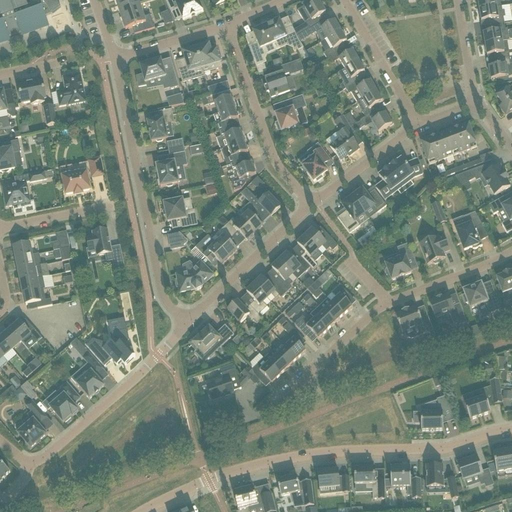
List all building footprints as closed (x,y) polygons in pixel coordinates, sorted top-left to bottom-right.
[(0,0),(0,43),(10,40),(9,39),(10,39),(13,37),(21,34),(22,36),(30,33),(49,26),(48,25),(48,24),(45,17),(46,17),(51,15),(52,16),(52,15),(60,9),(61,9),(56,2),(54,0),(41,0),(42,1),(31,5),(28,6),(25,0),(0,0)] [(114,0),(119,13),(140,6),(137,0),(114,0)] [(165,0),(167,4),(171,13),(178,10),(183,21),(190,18),(196,16),(196,15),(203,12),(197,0),(188,0),(180,3),(178,0),(165,0)] [(323,22),(320,17),(325,14),(323,10),(324,9),(319,1),(316,3),(313,5),(311,1),(312,1),(311,0),(309,0),(301,4),(301,5),(302,5),(303,7),(297,11),(305,24),(305,23),(309,30),(323,22)] [(496,8),(501,7),(499,0),(477,0),(479,11),(496,8)] [(125,31),(132,28),(134,35),(155,29),(151,16),(144,18),(140,6),(119,13),(125,31)] [(502,12),(501,7),(496,8),(479,11),(481,22),(482,22),(490,20),(491,27),(504,24),(503,18),(505,18),(504,12),(502,12)] [(168,12),(161,15),(165,26),(173,24),(168,12)] [(267,26),(266,26),(273,43),(281,40),(293,45),(299,42),(299,41),(292,27),(286,30),(282,28),(279,21),(274,23),(272,22),(268,24),(267,26)] [(323,22),(309,30),(313,35),(316,33),(322,43),(327,40),(342,31),(337,24),(336,25),(334,22),(326,27),(323,22)] [(502,42),(507,42),(509,41),(507,30),(505,30),(504,24),(491,27),(492,33),(484,34),(483,34),(485,45),(502,42)] [(257,30),(253,32),(256,40),(254,44),(249,46),(254,61),(262,58),(266,46),(273,43),(266,26),(264,27),(262,26),(258,28),(257,30)] [(320,44),(325,53),(323,54),(327,61),(331,59),(330,58),(343,51),(341,46),(347,42),(345,39),(346,38),(342,31),(327,40),(320,44)] [(502,42),(485,45),(487,57),(488,57),(488,56),(496,55),(497,61),(510,59),(511,58),(511,54),(509,55),(509,51),(507,42),(502,42)] [(196,48),(195,48),(201,69),(214,65),(215,71),(222,69),(219,60),(221,59),(219,53),(217,53),(216,50),(210,52),(209,46),(203,48),(202,48),(202,47),(201,47),(200,47),(199,47),(198,47),(197,48),(196,48)] [(195,71),(201,69),(195,48),(194,48),(192,49),(190,51),(189,52),(183,54),(185,60),(176,63),(182,83),(198,79),(195,71)] [(303,49),(297,52),(302,60),(309,57),(306,52),(303,49)] [(330,58),(331,59),(333,64),(339,60),(345,70),(359,61),(355,54),(354,55),(352,52),(346,55),(343,51),(330,58)] [(491,80),(508,77),(511,76),(511,58),(510,59),(497,61),(498,67),(489,68),(491,80)] [(179,88),(173,70),(166,72),(165,69),(163,69),(160,60),(152,63),(151,63),(146,64),(147,65),(140,67),(143,76),(136,78),(138,88),(147,86),(146,83),(161,79),(164,91),(169,89),(170,90),(179,88)] [(267,85),(264,86),(266,94),(269,93),(272,99),(276,98),(276,99),(278,98),(278,97),(289,93),(284,77),(289,75),(289,77),(303,72),(300,61),(280,68),(280,69),(283,68),(284,73),(265,80),(267,85)] [(364,72),(363,69),(364,68),(359,61),(345,70),(350,79),(342,84),(346,90),(359,82),(357,77),(364,72)] [(259,75),(267,73),(264,65),(256,68),(259,75)] [(66,92),(57,93),(60,107),(69,105),(69,106),(85,103),(80,76),(63,79),(66,92)] [(18,87),(20,97),(21,105),(31,103),(31,106),(44,103),(44,100),(46,100),(42,81),(32,83),(30,85),(28,86),(27,85),(18,87)] [(372,85),(370,82),(362,86),(359,82),(346,90),(349,95),(351,94),(357,104),(377,91),(373,84),(372,85)] [(210,98),(230,92),(228,83),(208,89),(210,98)] [(505,91),(497,97),(503,105),(500,108),(506,116),(511,111),(511,86),(509,89),(509,88),(505,91)] [(0,112),(7,111),(8,115),(13,119),(17,118),(14,105),(6,106),(5,100),(3,90),(0,90),(0,112)] [(377,91),(357,104),(366,119),(376,113),(378,112),(375,107),(382,102),(380,99),(381,98),(377,91)] [(187,104),(195,101),(193,94),(185,96),(187,104)] [(182,95),(173,98),(176,107),(185,105),(182,95)] [(214,104),(218,115),(235,109),(231,98),(214,104)] [(284,113),(277,115),(275,116),(278,124),(276,125),(278,131),(280,130),(281,133),(299,127),(296,118),(298,117),(296,111),(305,108),(302,98),(281,105),(284,113)] [(43,107),(47,126),(48,132),(58,130),(53,105),(43,107)] [(235,109),(218,115),(221,125),(217,126),(219,133),(231,128),(229,123),(239,119),(235,109)] [(150,135),(151,143),(156,142),(158,143),(162,142),(163,140),(167,140),(164,126),(174,124),(172,110),(158,113),(159,121),(148,123),(149,130),(148,131),(149,131),(150,134),(149,134),(149,135),(150,135)] [(198,121),(205,118),(203,112),(196,115),(198,121)] [(389,127),(390,128),(393,125),(388,117),(387,118),(385,114),(379,118),(376,113),(366,119),(361,122),(365,128),(373,124),(378,134),(389,127)] [(350,128),(355,125),(349,114),(344,117),(350,128)] [(359,150),(350,137),(354,134),(350,128),(343,117),(334,123),(341,134),(338,136),(341,139),(330,147),(340,161),(348,156),(349,157),(359,150)] [(469,125),(459,129),(459,128),(453,130),(454,131),(445,134),(453,157),(477,148),(469,125)] [(233,134),(231,128),(219,133),(221,138),(216,139),(220,151),(244,142),(241,131),(233,134)] [(301,133),(304,139),(311,136),(309,130),(301,133)] [(47,142),(45,134),(37,136),(38,143),(47,142)] [(192,144),(200,142),(198,134),(190,136),(192,144)] [(429,166),(438,162),(453,157),(445,134),(435,138),(435,137),(430,139),(430,140),(421,143),(429,166)] [(0,172),(1,173),(3,174),(8,173),(10,171),(15,170),(15,169),(23,167),(20,153),(21,153),(18,141),(5,144),(6,151),(0,152),(0,172)] [(231,165),(243,161),(241,155),(248,153),(244,142),(220,151),(224,161),(228,159),(231,165)] [(202,145),(189,148),(191,156),(204,153),(202,145)] [(303,169),(302,170),(305,175),(307,174),(313,183),(316,181),(317,183),(322,179),(321,177),(323,175),(322,174),(326,171),(323,167),(330,161),(318,145),(308,153),(313,159),(302,167),(303,169)] [(160,187),(160,188),(161,188),(161,187),(166,186),(168,188),(172,187),(173,185),(177,184),(178,184),(179,184),(178,183),(175,169),(188,167),(185,153),(170,156),(171,164),(157,167),(157,166),(156,167),(156,168),(157,168),(158,174),(159,180),(160,187)] [(480,157),(481,160),(482,164),(492,160),(489,154),(480,157)] [(62,178),(65,196),(74,195),(74,197),(83,195),(82,193),(91,191),(88,178),(92,178),(92,179),(103,176),(100,160),(88,162),(89,164),(80,166),(82,174),(73,176),(71,168),(61,170),(63,178),(62,178)] [(391,168),(390,168),(400,183),(405,179),(407,182),(410,182),(415,179),(422,176),(417,161),(408,164),(409,166),(407,168),(401,160),(397,163),(397,162),(390,167),(391,168)] [(243,161),(231,165),(233,172),(235,171),(239,181),(231,184),(234,193),(241,190),(245,184),(244,180),(246,179),(256,175),(252,164),(245,167),(243,161)] [(494,196),(501,192),(510,188),(506,180),(508,179),(505,173),(504,174),(500,167),(482,176),(488,188),(489,187),(494,196)] [(396,186),(400,183),(390,168),(389,169),(389,168),(382,173),(383,174),(379,177),(384,184),(382,186),(381,184),(375,188),(385,201),(397,191),(398,189),(396,186)] [(437,175),(435,169),(429,172),(431,177),(437,175)] [(474,170),(455,177),(461,187),(478,178),(474,170)] [(29,176),(30,184),(46,181),(44,173),(29,176)] [(204,176),(206,185),(216,183),(214,174),(204,176)] [(256,193),(264,185),(256,178),(248,186),(256,193)] [(26,184),(2,189),(6,208),(12,207),(14,217),(17,217),(36,213),(33,202),(30,202),(26,184)] [(217,186),(207,188),(209,196),(219,194),(217,186)] [(241,195),(250,204),(258,213),(263,209),(272,217),(280,209),(268,195),(263,191),(255,199),(246,189),(241,195)] [(357,193),(351,197),(369,220),(377,214),(387,207),(375,191),(367,197),(362,191),(358,194),(357,193)] [(368,221),(369,220),(351,197),(346,201),(347,203),(342,206),(347,212),(338,219),(350,235),(360,227),(356,221),(364,215),(368,221)] [(509,221),(501,225),(507,234),(511,231),(511,201),(507,205),(503,198),(488,206),(493,216),(503,210),(509,221)] [(185,213),(182,201),(177,202),(175,201),(171,201),(169,203),(164,204),(167,223),(180,220),(182,229),(197,226),(194,211),(185,213)] [(246,216),(241,221),(254,234),(262,227),(254,218),(258,213),(250,204),(242,211),(246,216)] [(432,207),(439,225),(446,222),(439,204),(432,207)] [(475,213),(453,222),(456,231),(460,242),(464,251),(472,248),(473,251),(482,247),(479,238),(477,239),(474,232),(483,228),(478,219),(475,213)] [(233,237),(238,233),(246,241),(254,234),(241,221),(237,224),(233,220),(224,228),(233,237)] [(228,242),(233,237),(224,228),(216,236),(220,241),(216,244),(213,241),(212,241),(229,258),(236,251),(228,242)] [(97,257),(112,254),(107,231),(104,232),(103,229),(95,231),(96,233),(92,234),(93,238),(86,239),(88,249),(95,248),(97,257)] [(374,229),(358,241),(362,247),(378,235),(374,229)] [(305,238),(318,251),(322,247),(326,252),(329,249),(332,252),(338,247),(326,234),(321,239),(313,230),(305,238)] [(188,232),(184,235),(190,242),(192,240),(190,237),(192,236),(188,232)] [(67,242),(65,233),(57,235),(59,244),(67,242)] [(171,251),(184,249),(183,247),(187,243),(179,235),(168,237),(171,251)] [(305,238),(297,245),(304,252),(305,254),(300,258),(310,269),(313,271),(318,266),(315,263),(322,256),(318,251),(305,238)] [(420,245),(428,265),(433,263),(434,265),(435,265),(439,264),(440,262),(439,261),(441,260),(440,256),(443,255),(442,254),(449,251),(444,238),(437,240),(437,239),(428,242),(427,239),(420,241),(422,244),(420,245)] [(221,266),(229,258),(216,245),(212,241),(205,248),(203,246),(198,251),(211,265),(215,260),(221,266)] [(415,260),(411,251),(409,244),(397,249),(401,259),(385,265),(387,270),(386,270),(385,272),(386,276),(388,277),(390,277),(392,281),(398,279),(399,279),(405,277),(405,276),(412,274),(408,263),(415,260)] [(14,248),(16,259),(32,256),(29,245),(14,248)] [(60,251),(62,263),(72,260),(69,249),(60,251)] [(369,254),(364,249),(359,254),(364,259),(369,254)] [(114,271),(124,268),(122,254),(111,256),(114,271)] [(297,281),(310,269),(300,258),(296,263),(287,254),(279,262),(292,275),(297,281)] [(34,268),(41,266),(38,255),(32,256),(16,259),(18,271),(34,268)] [(279,262),(272,269),(280,278),(275,283),(286,294),(291,289),(289,287),(293,284),(288,279),(292,275),(279,262)] [(213,276),(201,263),(194,269),(190,263),(183,267),(184,274),(176,276),(177,281),(175,281),(176,289),(178,288),(180,294),(193,291),(194,290),(196,292),(202,288),(202,286),(203,285),(213,276)] [(41,266),(34,268),(18,271),(21,282),(36,279),(42,278),(43,278),(41,266)] [(511,272),(509,274),(508,273),(503,275),(504,276),(496,279),(499,285),(501,291),(503,295),(511,291),(511,272)] [(72,277),(64,279),(65,285),(73,284),(72,277)] [(38,291),(43,290),(45,289),(42,278),(36,279),(21,282),(23,294),(38,291)] [(262,278),(254,286),(267,299),(271,295),(276,300),(279,297),(281,299),(286,294),(275,283),(270,287),(262,278)] [(309,279),(302,286),(307,290),(314,284),(309,279)] [(317,281),(314,284),(319,290),(322,286),(317,281)] [(315,293),(319,290),(314,284),(310,288),(315,293)] [(332,293),(337,298),(332,303),(344,316),(343,316),(344,317),(352,309),(347,303),(351,298),(339,285),(339,286),(332,293)] [(465,291),(463,292),(465,296),(463,297),(466,304),(468,303),(470,310),(478,307),(479,309),(485,307),(488,314),(500,310),(494,294),(486,297),(481,285),(472,288),(471,286),(465,289),(465,291)] [(263,303),(267,299),(254,286),(246,293),(255,302),(250,307),(259,316),(267,308),(263,303)] [(38,291),(23,294),(25,305),(36,303),(37,309),(52,306),(51,299),(45,301),(43,290),(38,291)] [(306,304),(311,299),(308,296),(303,301),(306,304)] [(459,305),(453,307),(448,296),(441,299),(441,298),(436,300),(437,300),(429,303),(435,319),(449,314),(453,324),(457,323),(459,326),(466,323),(459,305)] [(332,303),(328,299),(319,307),(335,324),(343,316),(344,316),(332,303)] [(262,320),(259,316),(250,307),(245,311),(237,302),(228,311),(241,324),(246,319),(250,324),(253,321),(257,324),(262,320)] [(300,304),(294,309),(299,314),(304,309),(300,304)] [(327,332),(335,324),(319,307),(310,315),(314,320),(326,333),(327,332)] [(411,340),(421,337),(433,332),(427,317),(427,318),(420,320),(416,308),(409,311),(408,310),(402,313),(395,316),(402,334),(404,333),(407,339),(411,340)] [(289,320),(295,315),(291,311),(286,316),(289,320)] [(496,316),(499,322),(504,319),(502,313),(496,316)] [(327,333),(327,332),(326,333),(314,320),(309,324),(302,317),(294,325),(306,337),(311,333),(318,341),(327,333)] [(281,328),(286,322),(283,319),(278,324),(281,328)] [(20,323),(11,331),(21,343),(24,346),(32,338),(37,344),(42,339),(33,329),(28,333),(20,323)] [(285,348),(297,360),(297,361),(306,353),(295,341),(300,337),(288,325),(283,329),(293,340),(285,348)] [(197,337),(189,344),(189,345),(196,352),(194,353),(204,364),(221,348),(234,336),(225,326),(215,335),(209,329),(202,335),(201,334),(201,333),(200,334),(197,337)] [(94,342),(87,348),(104,368),(112,361),(116,366),(117,366),(121,362),(122,363),(125,367),(135,357),(130,351),(133,349),(127,343),(129,341),(127,330),(111,334),(113,341),(107,346),(94,342)] [(11,331),(2,339),(12,351),(21,343),(11,331)] [(470,331),(463,334),(466,341),(473,338),(470,331)] [(233,341),(237,346),(241,342),(239,335),(233,341)] [(265,343),(270,338),(267,335),(261,340),(265,343)] [(428,340),(431,349),(439,346),(438,345),(435,337),(428,340)] [(246,346),(249,345),(250,343),(249,340),(247,338),(244,339),(242,342),(243,345),(246,346)] [(2,339),(0,340),(0,354),(4,358),(12,351),(2,339)] [(255,350),(262,344),(257,339),(250,345),(255,350),(254,350),(255,350)] [(80,345),(76,341),(72,345),(76,349),(80,345)] [(439,346),(440,351),(448,348),(446,342),(438,345),(439,346)] [(250,354),(254,350),(255,350),(250,345),(244,351),(248,354),(249,353),(250,354)] [(277,356),(289,368),(297,360),(285,348),(277,356)] [(280,377),(280,376),(289,368),(277,356),(273,352),(268,356),(264,360),(268,364),(280,377)] [(83,369),(71,379),(76,385),(89,400),(95,395),(95,396),(96,395),(95,395),(98,393),(99,393),(99,392),(104,387),(94,376),(102,369),(89,354),(83,360),(87,365),(83,369)] [(254,366),(262,358),(258,355),(251,363),(254,366)] [(36,359),(27,367),(29,369),(33,374),(41,366),(36,359)] [(280,377),(280,376),(280,377),(268,364),(264,360),(264,359),(252,370),(254,376),(259,381),(262,384),(267,380),(272,385),(280,377)] [(223,381),(207,387),(209,392),(213,401),(234,394),(233,392),(234,392),(241,389),(233,365),(219,370),(223,381)] [(495,366),(485,367),(486,376),(496,374),(495,366)] [(247,369),(242,374),(244,376),(249,381),(249,380),(254,376),(252,370),(251,367),(249,370),(247,369)] [(33,374),(29,369),(22,374),(27,379),(33,374)] [(453,375),(445,378),(448,386),(456,383),(453,375)] [(254,376),(249,380),(255,385),(259,381),(254,376)] [(21,384),(15,377),(10,382),(16,389),(21,384)] [(442,386),(440,379),(432,381),(435,389),(442,386)] [(494,406),(502,404),(499,384),(499,381),(490,382),(491,386),(494,404),(494,406)] [(26,384),(21,388),(32,401),(36,397),(32,391),(34,390),(27,383),(26,384)] [(48,400),(42,405),(48,411),(50,409),(63,423),(64,422),(65,423),(71,419),(70,417),(71,416),(72,417),(78,412),(72,405),(73,405),(74,405),(80,399),(67,384),(60,390),(61,391),(57,394),(56,393),(48,400)] [(0,398),(4,402),(16,392),(12,388),(0,398)] [(478,392),(462,398),(464,405),(467,412),(468,415),(470,421),(491,414),(488,408),(488,406),(485,398),(480,400),(478,392)] [(502,400),(510,400),(511,393),(503,392),(502,400)] [(421,414),(413,414),(414,425),(421,425),(421,432),(443,431),(443,423),(448,421),(445,413),(452,411),(447,397),(437,400),(437,402),(437,413),(421,414)] [(46,436),(38,426),(41,424),(47,419),(32,401),(26,407),(31,413),(27,416),(29,419),(23,424),(26,428),(18,434),(31,449),(36,444),(40,441),(40,440),(46,436)] [(511,450),(493,454),(496,474),(511,471),(511,450)] [(482,474),(477,460),(471,462),(471,461),(467,462),(467,463),(458,466),(459,468),(458,469),(459,474),(461,474),(464,483),(478,478),(481,488),(485,487),(486,490),(494,487),(489,471),(482,474)] [(0,483),(9,473),(10,473),(0,463),(0,483)] [(391,481),(385,481),(385,489),(407,488),(407,497),(411,497),(411,500),(421,500),(421,480),(412,480),(412,477),(410,477),(410,468),(402,469),(402,467),(394,467),(394,469),(391,469),(391,479),(391,481)] [(450,495),(451,500),(459,498),(454,479),(447,481),(443,481),(443,467),(426,468),(427,489),(443,488),(443,495),(450,495)] [(356,470),(354,470),(355,486),(366,486),(366,490),(372,490),(373,500),(378,500),(385,500),(385,489),(385,481),(377,481),(375,481),(374,469),(362,470),(362,468),(355,468),(356,470)] [(350,493),(349,477),(341,478),(339,478),(338,471),(318,473),(320,490),(335,488),(335,494),(350,493)] [(299,484),(299,483),(298,483),(296,477),(289,479),(289,478),(284,480),(277,482),(279,491),(281,498),(291,496),(293,502),(304,499),(305,508),(314,506),(311,482),(302,483),(302,484),(299,484)] [(261,496),(261,497),(255,498),(253,488),(246,490),(241,491),(233,493),(238,511),(248,508),(249,511),(264,508),(264,511),(272,511),(275,511),(270,494),(261,496)]
